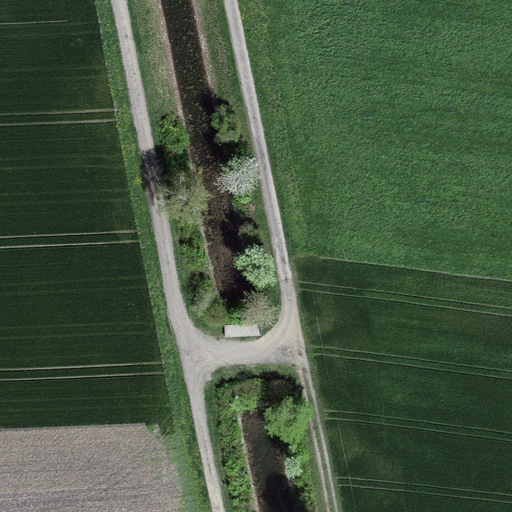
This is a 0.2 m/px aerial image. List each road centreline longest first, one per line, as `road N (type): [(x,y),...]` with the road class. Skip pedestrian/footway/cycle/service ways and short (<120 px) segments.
road 1 (track): [(118,0),(217,511)]
road 2 (track): [(230,0),(298,343)]
road 3 (track): [(298,343),(331,511)]
